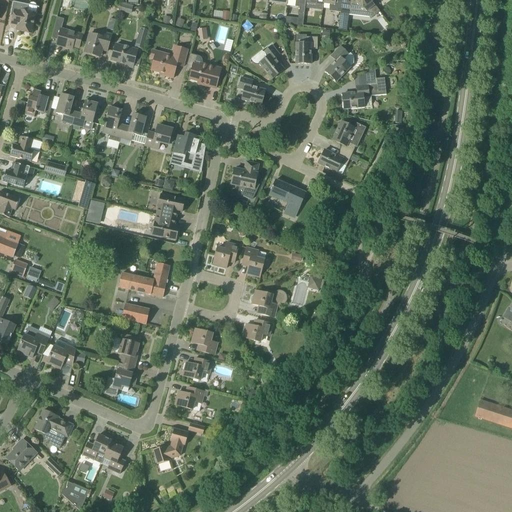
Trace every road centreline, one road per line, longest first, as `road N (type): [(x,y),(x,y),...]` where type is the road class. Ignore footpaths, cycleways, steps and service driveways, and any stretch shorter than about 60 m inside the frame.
road 1 (primary): [(291,464),(353,397),(410,305),(448,200),(477,0)]
road 2 (unclassified): [(315,485),(353,500),(438,396),(496,271),(511,265)]
road 3 (residential): [(33,381),(139,425),(156,407),(184,303)]
road 4 (residential): [(219,118),(20,63)]
road 5 (residential): [(192,274),(219,118)]
road 6 (residential): [(295,165),(319,95),(295,87),(274,117),(258,121)]
road 7 (residential): [(184,303),(224,317),(233,308),(237,290),(192,274)]
